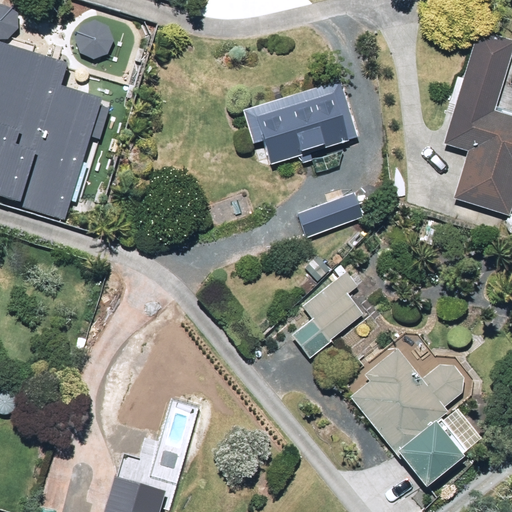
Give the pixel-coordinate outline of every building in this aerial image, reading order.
[(511,46),(511,41),(480,32),(444,151),(468,158),(454,205),(508,221),(511,208),(511,126),(490,120),(511,46)] [(0,41),(0,191),(65,210),(101,86),(94,86),(97,75),(65,66),(67,61),(0,41)] [(340,88),(242,118),(252,151),(264,148),(271,172),(358,145),(340,88)] [(355,199),(297,221),(305,243),(363,221),(355,199)] [(430,233),(425,248),(438,253),(444,239),(430,233)] [(345,279),(302,313),(313,326),(292,343),(309,365),(330,348),(329,346),(363,319),(348,300),(356,293),(345,279)] [(350,408),(400,469),(403,466),(425,493),(427,492),(432,499),(466,471),(459,462),(479,446),(453,416),(447,420),(444,415),(461,401),(462,387),(453,376),(438,375),(420,390),(396,360),(363,387),(369,393),(350,408)]
